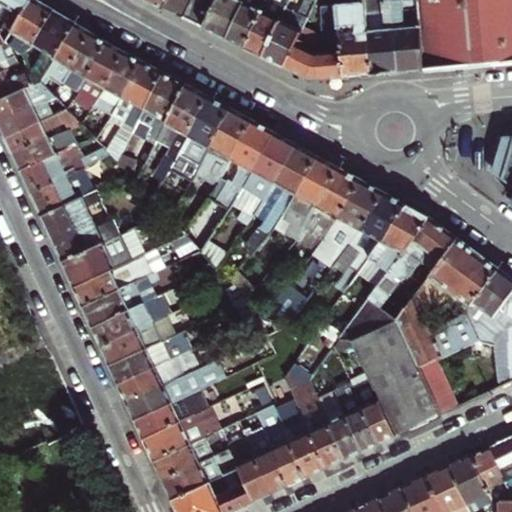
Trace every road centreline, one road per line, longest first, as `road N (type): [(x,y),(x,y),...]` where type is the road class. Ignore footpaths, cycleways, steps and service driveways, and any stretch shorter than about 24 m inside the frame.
road 1 (residential): [(0,183),(149,511)]
road 2 (tertiary): [(102,0),(317,115),(357,127)]
road 3 (residential): [(300,511),(511,414)]
road 4 (tertiary): [(419,164),(511,239)]
